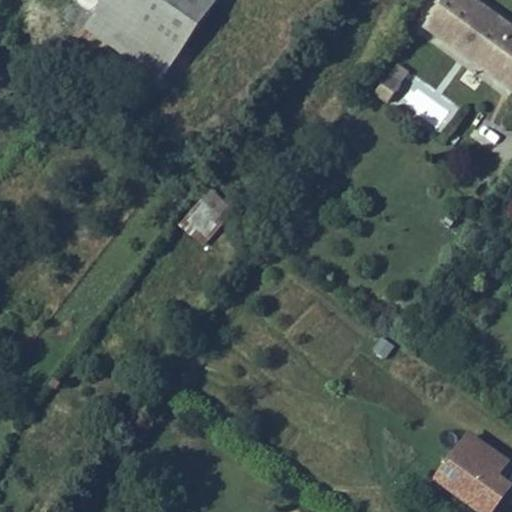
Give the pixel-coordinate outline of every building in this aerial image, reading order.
[(228,0),(112,0),(96,21),(172,77),(228,0)] [(511,16),(493,3),(490,7),(481,0),(435,0),(426,13),(511,77),(511,16)] [(390,99),(400,86),(387,77),(378,90),(390,99)] [(206,237),(232,205),(210,188),(184,220),(206,237)] [(499,511),(511,494),(511,489),(502,483),(511,467),(511,465),(470,437),(434,489),(467,511),(499,511)]
